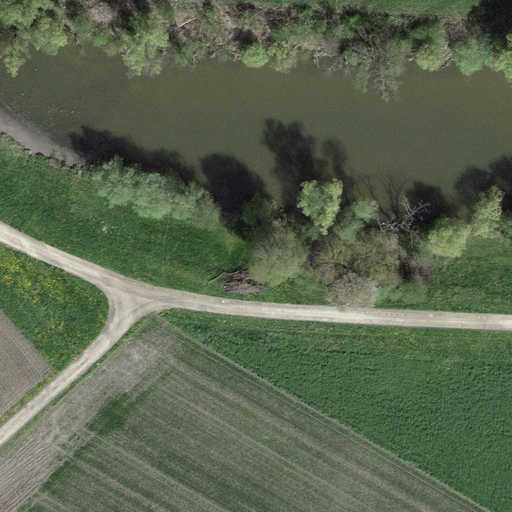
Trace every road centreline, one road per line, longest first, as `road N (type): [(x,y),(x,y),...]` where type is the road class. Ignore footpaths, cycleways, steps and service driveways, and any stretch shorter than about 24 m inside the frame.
road 1 (track): [(511,324),(135,299),(0,217)]
road 2 (track): [(0,425),(135,299)]
